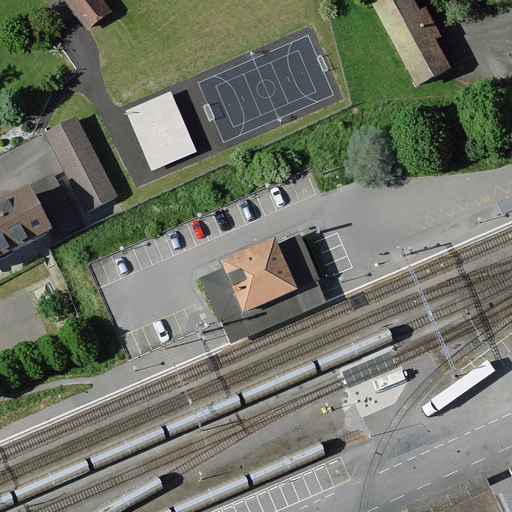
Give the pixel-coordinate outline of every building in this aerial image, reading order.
[(100,0),(66,0),(88,30),(110,14),(100,0)] [(420,86),(447,72),(408,0),(383,0),(376,4),(420,86)] [(153,170),(196,151),(171,94),(127,113),(153,170)] [(91,212),(115,200),(76,121),(51,133),(91,212)] [(53,177),(27,190),(31,199),(50,236),(53,241),(79,228),(53,177)] [(0,215),(0,261),(50,236),(31,199),(0,215)] [(195,276),(218,328),(319,284),(296,232),(195,276)] [(511,511),(511,491),(496,498),(485,474),(405,509),(406,511),(511,511)]
